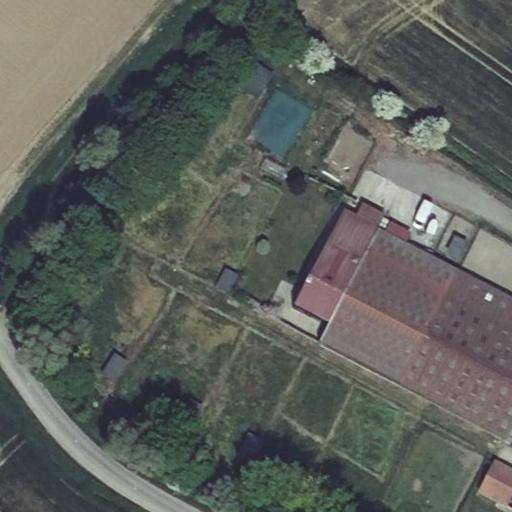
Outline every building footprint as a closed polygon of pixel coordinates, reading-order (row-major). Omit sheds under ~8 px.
[(274,75),(255,61),(238,87),(258,101),(274,75)] [(362,205),(356,218),(378,229),(384,217),(362,205)] [(329,327),(321,344),(505,440),(511,428),(511,299),(378,229),(356,218),(343,211),(293,309),(329,327)] [(467,244),(453,238),(446,253),(459,260),(467,244)] [(239,277),(226,270),(217,287),(230,294),(239,277)] [(127,363),(114,354),(101,373),(114,382),(127,363)] [(203,408),(191,400),(177,422),(190,430),(203,408)] [(261,441),(248,435),(238,458),(251,464),(261,441)] [(505,509),(511,496),(511,470),(494,461),(477,494),(505,509)]
